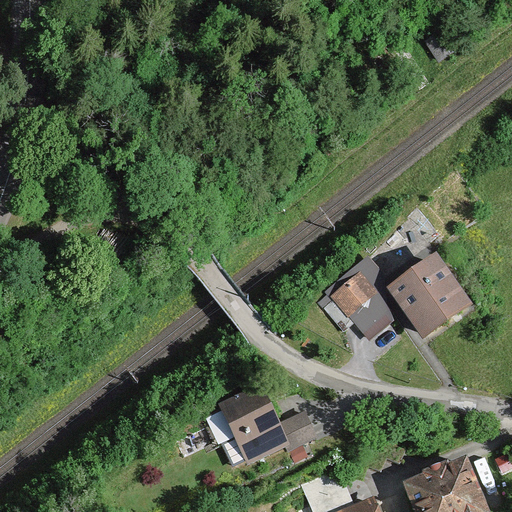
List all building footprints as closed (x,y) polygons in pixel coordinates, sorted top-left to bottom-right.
[(375,338),(401,311),(373,283),(385,270),(367,253),(328,294),(375,338)] [(438,257),(389,292),(427,344),(476,310),(438,257)] [(279,427),(260,389),(219,410),(250,471),(316,438),(304,415),(279,427)] [(487,511),(462,458),(401,487),(412,511),(487,511)] [(379,511),(375,500),(346,511),(379,511)]
